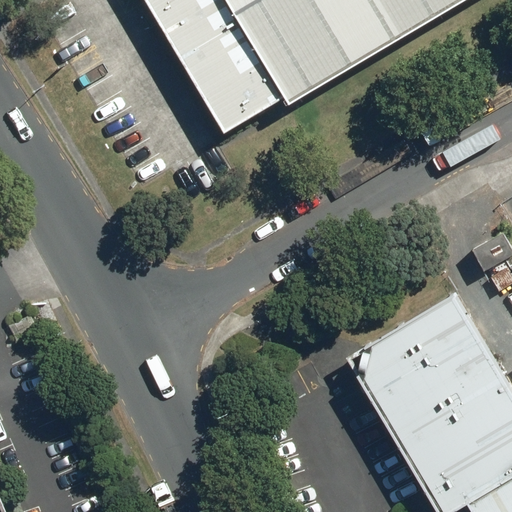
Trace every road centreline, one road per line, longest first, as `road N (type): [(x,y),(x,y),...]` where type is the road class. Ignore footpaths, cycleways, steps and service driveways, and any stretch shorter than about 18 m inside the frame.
road 1 (unclassified): [(129,338),(511,116)]
road 2 (unclassified): [(0,120),(129,338)]
road 3 (unclassified): [(129,338),(208,511)]
